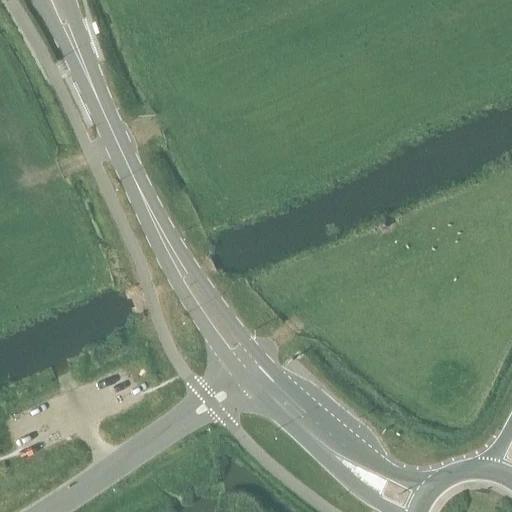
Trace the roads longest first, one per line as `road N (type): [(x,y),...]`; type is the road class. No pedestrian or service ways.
road 1 (unclassified): [(252,370),(157,227),(55,0)]
road 2 (unclassified): [(47,511),(252,370)]
road 3 (unclassified): [(433,492),(380,467),(288,389),(252,370)]
road 4 (unclassified): [(252,370),(272,407),(390,511)]
